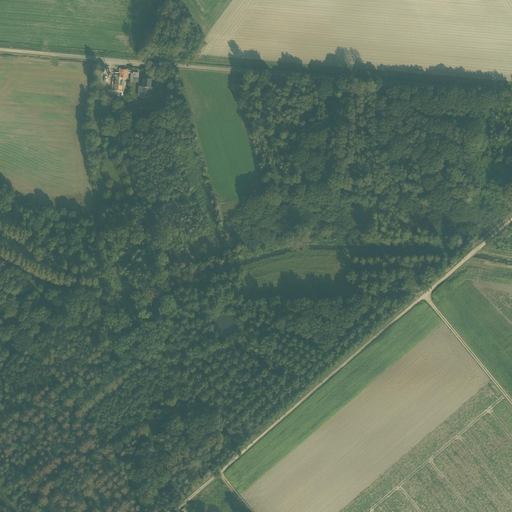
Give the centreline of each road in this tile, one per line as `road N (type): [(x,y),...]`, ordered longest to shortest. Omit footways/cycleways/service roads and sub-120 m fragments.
road 1 (unclassified): [(511,94),(0,51)]
road 2 (unclassified): [(424,296),(174,511)]
road 3 (track): [(511,404),(424,296),(467,258)]
